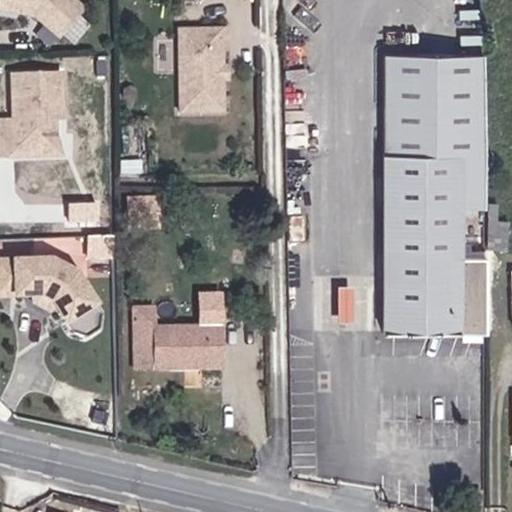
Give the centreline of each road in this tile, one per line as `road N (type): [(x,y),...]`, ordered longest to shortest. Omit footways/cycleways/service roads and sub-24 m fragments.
road 1 (unknown): [(356,511),(345,33)]
road 2 (tertiary): [(0,450),(254,511)]
road 3 (unknown): [(475,511),(497,299)]
